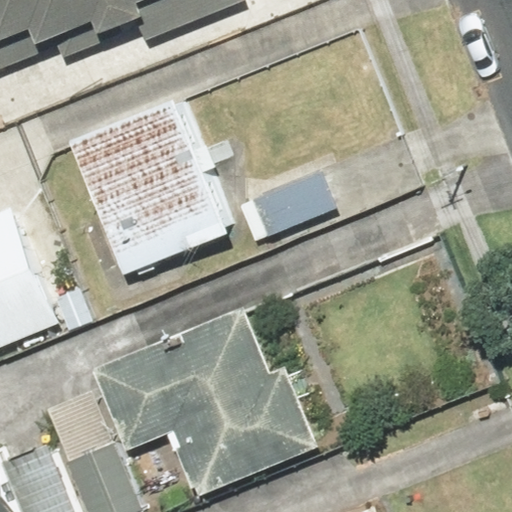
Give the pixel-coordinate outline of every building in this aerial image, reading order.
[(0,0),(0,65),(91,30),(95,38),(137,22),(131,8),(152,0),(179,0),(188,21),(242,0),(0,0)] [(186,100),(68,144),(120,280),(237,235),(186,100)] [(335,210),(320,174),(239,208),(254,244),(335,210)] [(0,352),(49,333),(2,215),(0,215),(0,352)] [(267,379),(241,315),(93,375),(124,452),(162,437),(188,499),(314,447),(284,372),(267,379)] [(135,511),(93,394),(44,411),(81,511),(135,511)] [(75,511),(49,453),(6,472),(0,458),(0,511),(75,511)]
